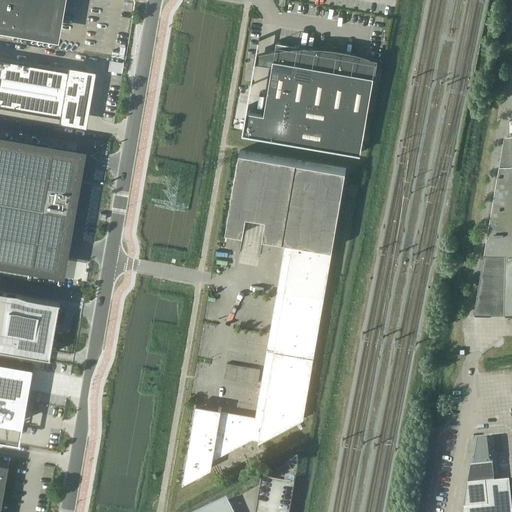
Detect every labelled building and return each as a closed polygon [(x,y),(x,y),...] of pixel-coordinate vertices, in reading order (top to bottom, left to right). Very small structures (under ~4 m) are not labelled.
[(0,0),(0,20),(20,24),(24,0),(48,4),(49,3),(49,0),(0,0)] [(243,132),(361,152),(377,59),(276,41),(264,113),(246,109),(243,132)] [(85,72),(0,57),(0,104),(77,118),(85,72)] [(474,313),(511,313),(511,133),(504,134),(474,313)] [(0,137),(0,259),(73,275),(93,154),(0,137)] [(182,482),(211,466),(212,459),(250,436),(257,438),(257,440),(302,414),(347,165),(240,147),(240,150),(226,230),(243,233),(247,213),(266,217),(263,236),(285,240),(255,416),(221,410),(221,408),(218,408),(196,404),(194,418),(182,482)] [(0,287),(0,343),(50,352),(59,297),(0,287)] [(48,373),(0,364),(0,423),(37,430),(48,373)] [(476,443),(471,472),(493,469),(490,441),(476,443)] [(471,472),(467,492),(495,489),(493,469),(471,472)] [(495,489),(467,492),(464,511),(511,511),(509,489),(495,491),(495,489)] [(232,511),(227,502),(207,511),(232,511)]
